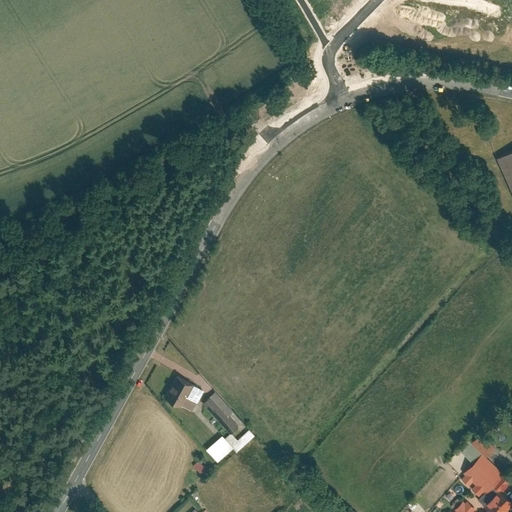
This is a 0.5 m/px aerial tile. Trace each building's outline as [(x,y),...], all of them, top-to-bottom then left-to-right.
[(511,148),(495,156),(511,192),(511,148)] [(201,391),(173,376),(162,396),(191,411),(201,391)] [(232,412),(214,392),(202,403),(230,433),(236,427),(227,417),(232,412)] [(236,442),(230,433),(224,439),(222,437),(207,451),(217,463),(232,449),(231,446),(236,442)] [(479,454),(484,459),(494,449),(479,435),(469,445),(479,454)] [(479,454),(455,478),(487,509),(483,511),(478,511),(464,498),(450,511),(506,511),(511,506),(498,492),(508,483),(484,459),(479,454)] [(206,470),(197,461),(192,466),(201,475),(206,470)]
